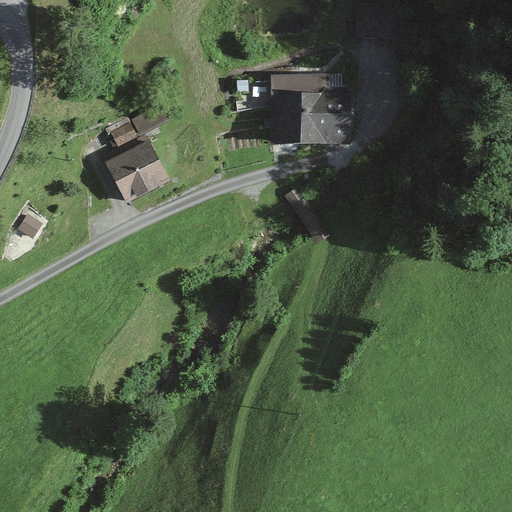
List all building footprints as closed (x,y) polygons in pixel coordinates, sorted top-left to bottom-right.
[(401,0),(360,0),(360,31),(401,32),(401,0)] [(251,150),(330,152),(330,137),(348,138),(349,99),(316,98),(316,81),(253,80),(251,150)] [(155,112),(130,124),(137,138),(161,126),(155,112)] [(119,198),(156,182),(139,142),(101,158),(119,198)] [(28,240),(38,223),(24,214),(14,231),(28,240)]
